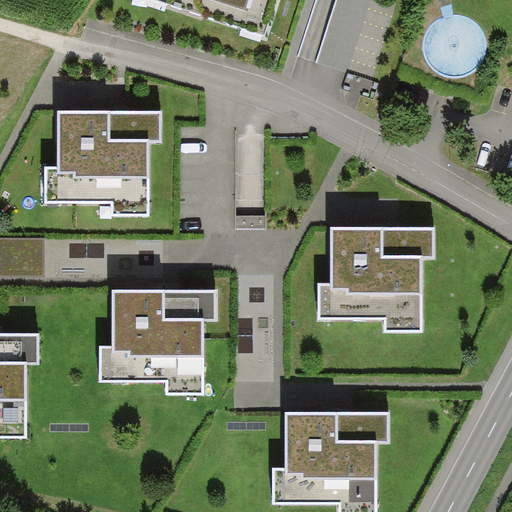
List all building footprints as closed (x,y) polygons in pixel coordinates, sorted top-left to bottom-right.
[(151,0),(266,37),(277,0),(151,0)] [(102,115),(56,114),(56,168),(44,168),(44,205),(114,206),(114,216),(148,217),(148,145),(162,145),(162,115),(102,115)] [(376,230),(330,231),(330,285),(321,285),(321,322),(387,322),(387,335),(423,334),(422,261),(439,261),(438,230),(376,230)] [(40,240),(0,239),(0,276),(40,276),(40,240)] [(161,294),(112,294),(113,351),(102,351),(102,387),(170,386),(171,398),(204,398),(203,324),(220,324),(220,293),(161,294)] [(0,335),(0,440),(26,440),(24,368),(42,368),(41,335),(0,335)] [(333,416),(283,417),(284,468),(272,468),(273,507),(340,506),(340,511),(378,511),(377,443),(390,443),(389,415),(333,416)]
